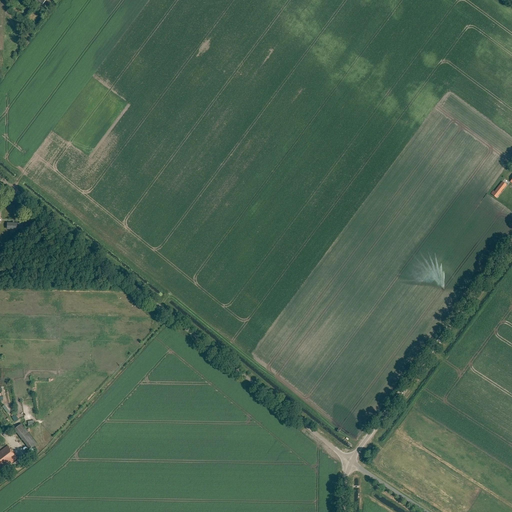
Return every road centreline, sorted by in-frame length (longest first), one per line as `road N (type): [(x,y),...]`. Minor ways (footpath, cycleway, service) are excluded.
road 1 (unclassified): [(0,177),(348,461)]
road 2 (unclassified): [(348,461),(511,242)]
